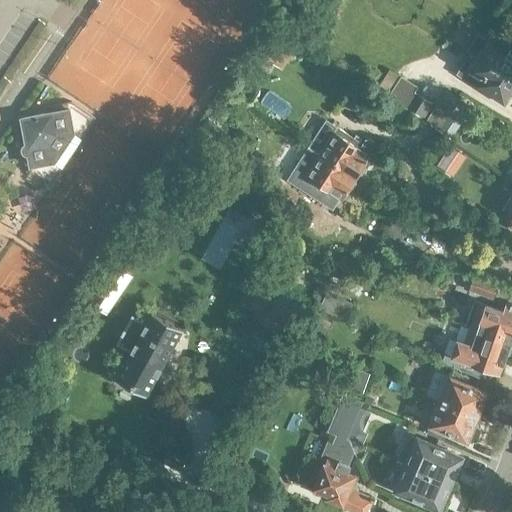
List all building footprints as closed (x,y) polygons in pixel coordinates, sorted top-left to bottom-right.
[(504,101),(511,87),(511,60),(478,39),(471,50),(474,51),(460,74),(504,101)] [(268,66),(261,62),(256,69),(263,74),(268,66)] [(377,89),(388,96),(401,75),(390,68),(377,89)] [(422,118),(432,102),(419,94),(422,89),(401,75),(388,96),(422,118)] [(453,107),(440,98),(427,118),(440,127),(446,118),(453,107)] [(51,184),(95,118),(71,102),(41,109),(42,115),(21,118),(26,144),(22,148),(23,151),(24,154),(28,155),(31,170),(51,184)] [(456,103),(453,107),(446,118),(459,127),(469,111),(456,103)] [(212,120),(206,129),(226,141),(231,132),(212,120)] [(319,153),(356,177),(376,146),(375,142),(370,139),(365,139),(362,143),(360,142),(362,138),(356,134),(354,137),(337,126),(336,127),(329,123),(325,129),(322,128),(309,147),(319,153)] [(342,199),(356,177),(319,153),(312,164),(306,161),(300,171),(305,175),(342,199)] [(511,182),(504,177),(498,186),(511,195),(511,215),(511,218),(507,226),(511,228),(511,182)] [(87,291),(96,297),(107,305),(117,290),(116,289),(128,272),(109,259),(87,291)] [(384,276),(373,272),(369,281),(380,285),(384,276)] [(472,278),(468,290),(493,298),(497,286),(472,278)] [(283,333),(293,313),(287,310),(293,299),(282,293),(277,300),(251,286),(242,303),(256,310),(252,317),(283,333)] [(320,308),(339,317),(347,300),(328,292),(320,308)] [(466,326),(470,327),(510,342),(511,336),(511,304),(508,303),(505,311),(475,300),(466,326)] [(454,324),(458,312),(449,308),(445,320),(454,324)] [(303,333),(321,342),(332,319),(315,311),(303,333)] [(152,312),(116,379),(146,396),(183,329),(152,312)] [(499,373),(510,342),(470,327),(464,343),(457,341),(452,356),(445,354),(442,362),(479,377),(482,367),(499,373)] [(490,409),(495,397),(486,393),(487,391),(436,370),(430,385),(426,395),(438,400),(475,415),(478,407),(480,408),(482,405),(490,409)] [(343,447),(362,401),(345,393),(329,431),(335,433),(331,442),(328,441),(321,456),(327,458),(315,487),(329,493),(328,496),(330,497),(332,500),(359,511),(366,511),(373,497),(350,487),(356,475),(348,471),(350,465),(345,463),(348,455),(341,452),(343,447)] [(475,415),(438,400),(434,410),(436,411),(430,425),(467,440),(468,438),(476,441),(481,430),(472,427),(473,424),(472,423),(475,415)] [(350,438),(361,443),(366,432),(354,427),(350,438)] [(406,464),(449,482),(460,457),(409,435),(404,445),(412,449),(406,464)] [(367,445),(361,443),(350,438),(357,458),(362,456),(367,445)] [(438,508),(449,482),(406,464),(395,489),(438,508)]
